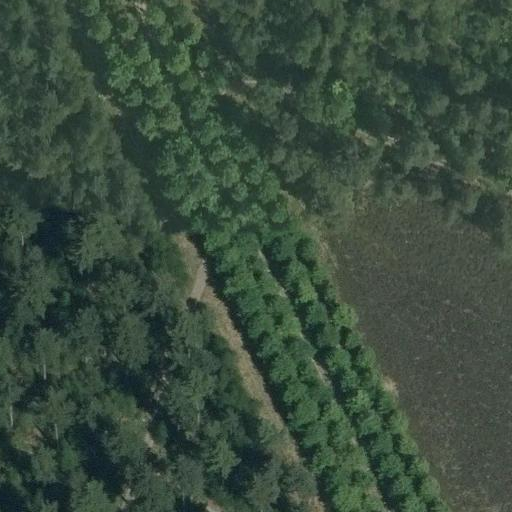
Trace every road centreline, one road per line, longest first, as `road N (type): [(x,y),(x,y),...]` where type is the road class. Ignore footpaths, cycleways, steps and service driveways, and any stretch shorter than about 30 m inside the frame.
road 1 (track): [(115,511),(229,190),(180,84)]
road 2 (track): [(151,27),(511,192)]
road 3 (track): [(393,511),(229,190)]
road 4 (track): [(0,383),(211,511)]
